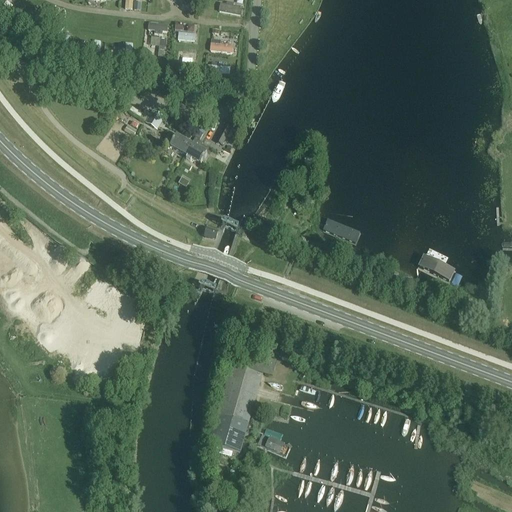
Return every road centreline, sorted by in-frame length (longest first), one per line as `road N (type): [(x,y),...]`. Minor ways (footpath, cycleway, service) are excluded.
road 1 (secondary): [(511,382),(132,238),(71,202),(0,141)]
road 2 (unclassified): [(0,44),(45,77),(220,113),(247,88),(257,0)]
